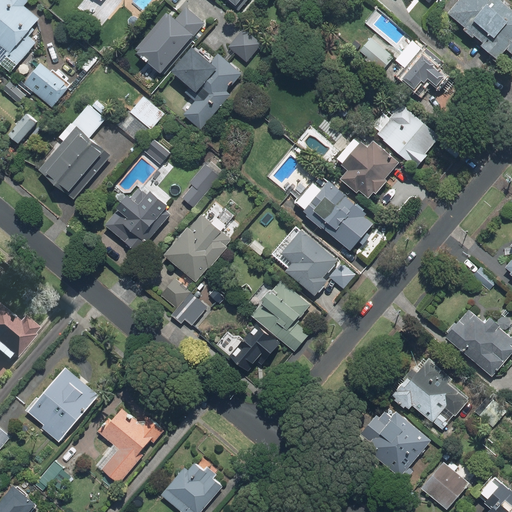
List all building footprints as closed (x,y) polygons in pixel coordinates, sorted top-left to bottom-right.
[(0,0),(0,70),(8,77),(35,44),(28,38),(35,30),(32,28),(38,21),(23,8),(29,0),(28,0),(7,0),(6,0),(0,0)] [(211,0),(213,2),(215,0),(222,0),(233,9),(240,0),(211,0)] [(504,3),(499,0),(456,0),(443,17),(460,31),(458,34),(493,63),(504,51),(511,57),(511,56),(511,15),(501,6),(504,3)] [(130,54),(157,77),(203,24),(185,9),(174,22),(165,14),(130,54)] [(242,30),(226,49),(246,65),(261,46),(242,30)] [(393,58),(370,38),(357,54),(380,73),(393,58)] [(455,73),(415,41),(393,68),(399,73),(393,81),(416,99),(427,85),(438,94),(455,73)] [(181,117),(199,132),(244,79),(217,56),(210,64),(191,47),(166,76),(185,92),(183,95),(193,103),(181,117)] [(38,66),(22,87),(51,109),(69,85),(50,71),(48,74),(38,66)] [(9,84),(2,92),(17,105),(24,96),(9,84)] [(142,97),(127,114),(149,133),(164,115),(142,97)] [(55,150),(36,172),(71,203),(111,157),(90,139),(111,114),(96,101),(90,109),(88,107),(71,126),(69,124),(51,146),(55,150)] [(381,113),(366,132),(415,170),(440,138),(398,106),(388,119),(381,113)] [(24,116),(5,138),(16,147),(35,125),(24,116)] [(352,139),(332,162),(344,173),(336,182),(353,197),(356,193),(366,201),(371,195),(373,197),(385,183),(383,182),(396,166),(371,144),(365,150),(352,139)] [(153,141),(142,154),(158,168),(169,155),(153,141)] [(181,200),(193,210),(224,174),(209,161),(188,185),(191,188),(181,200)] [(325,184),(299,215),(347,254),(356,243),(362,248),(370,238),(364,233),(372,223),(325,184)] [(103,228),(135,255),(170,215),(138,187),(127,201),(124,198),(112,212),(115,214),(103,228)] [(198,215),(161,258),(194,286),(231,243),(220,233),(225,227),(214,219),(209,224),(198,215)] [(281,274),(312,298),(325,282),(321,280),(335,262),(292,228),(268,258),(284,270),(281,274)] [(254,241),(248,248),(259,257),(265,250),(254,241)] [(511,243),(508,249),(511,251),(511,257),(502,270),(509,275),(507,277),(511,280),(511,243)] [(341,264),(328,279),(343,290),(355,276),(341,264)] [(480,268),(472,278),(490,293),(499,282),(480,268)] [(174,278),(159,296),(176,310),(191,292),(174,278)] [(250,318),(292,353),(308,335),(294,323),(308,307),(279,281),(272,289),(264,283),(247,303),(256,311),(250,318)] [(191,295),(173,316),(188,329),(206,308),(191,295)] [(0,299),(0,348),(10,357),(14,352),(19,356),(39,333),(36,331),(41,325),(26,312),(21,318),(0,299)] [(466,311),(442,340),(490,380),(511,353),(511,340),(486,319),(482,324),(466,311)] [(254,327),(227,358),(249,377),(276,346),(254,327)] [(422,358),(388,400),(405,414),(410,408),(441,434),(469,400),(437,374),(439,371),(422,358)] [(73,365),(33,410),(66,439),(106,394),(73,365)] [(98,465),(121,485),(165,435),(127,401),(102,429),(117,443),(98,465)] [(483,401),(473,414),(493,430),(503,417),(483,401)] [(374,418),(353,443),(403,483),(412,472),(408,469),(430,442),(393,412),(389,417),(383,413),(377,420),(374,418)] [(0,423),(0,451),(0,452),(14,435),(0,423)] [(190,464),(165,494),(185,510),(183,511),(204,511),(229,484),(220,476),(222,473),(203,457),(194,468),(190,464)] [(68,466),(59,458),(41,478),(50,486),(68,466)] [(442,464),(419,491),(445,511),(468,485),(442,464)] [(511,511),(511,493),(492,477),(473,498),(488,511),(487,511),(511,511)] [(20,481),(0,503),(0,511),(35,511),(45,502),(20,481)]
